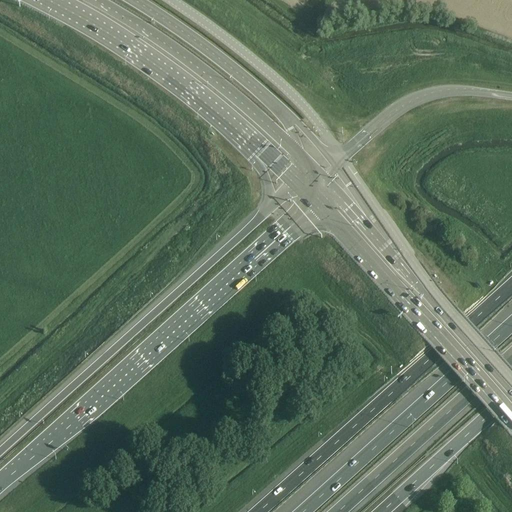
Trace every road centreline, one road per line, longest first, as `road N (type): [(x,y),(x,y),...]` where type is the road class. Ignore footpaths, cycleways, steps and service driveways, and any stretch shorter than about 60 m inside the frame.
road 1 (unclassified): [(511,377),(421,273),(300,105),(168,0)]
road 2 (motorway): [(0,483),(315,202)]
road 3 (motorway): [(264,213),(0,451)]
road 4 (motorway): [(511,285),(258,511)]
road 5 (primary): [(315,202),(511,419)]
road 6 (motorway): [(511,323),(302,511)]
road 7 (primary): [(511,393),(325,183)]
road 8 (primary): [(311,168),(208,76),(94,0)]
road 9 (primary): [(46,0),(148,61),(257,149)]
road 10 (motorway): [(337,511),(511,354)]
road 11 (unknown): [(342,159),(424,96),(511,98)]
road 12 (motorway): [(381,511),(511,393)]
